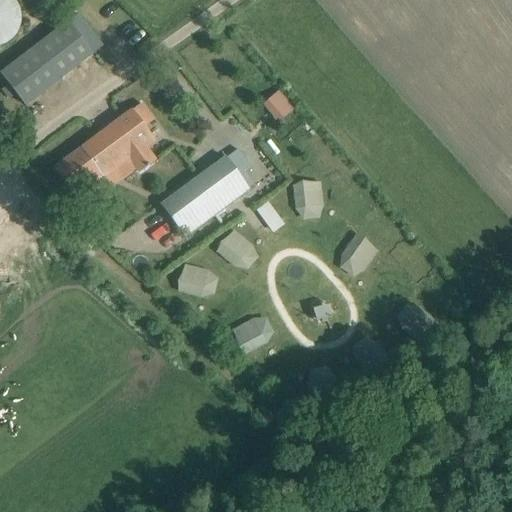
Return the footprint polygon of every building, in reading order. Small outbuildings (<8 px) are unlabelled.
[(0,0),(0,45),(3,45),(7,43),(12,39),(15,35),(18,29),(20,23),(20,16),(18,9),(16,4),(12,0),(0,0)] [(102,58),(81,25),(69,33),(66,28),(3,67),(27,105),(102,58)] [(276,93),(264,104),(280,122),(292,111),(276,93)] [(55,168),(77,199),(153,142),(142,128),(153,120),(141,104),(55,168)] [(189,204),(170,218),(184,238),(248,190),(225,158),(180,191),(189,204)] [(298,220),(325,218),(323,182),(296,183),(298,220)] [(237,229),(218,249),(244,274),(263,255),(237,229)] [(356,233),(338,267),(362,279),(380,246),(356,233)] [(0,338),(42,289),(0,253),(0,338)] [(185,265),(180,291),(210,297),(216,272),(185,265)] [(394,320),(421,344),(439,324),(411,300),(394,320)] [(323,324),(337,319),(333,305),(319,309),(323,324)] [(267,314),(232,330),(241,348),(275,333),(267,314)]
